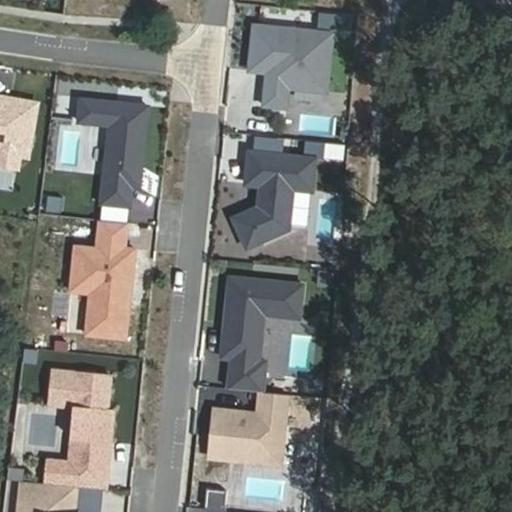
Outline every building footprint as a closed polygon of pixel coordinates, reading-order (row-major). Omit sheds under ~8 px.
[(333,33),(254,25),(249,71),(267,72),(264,105),(287,108),(289,88),(327,92),(333,33)] [(0,151),(28,156),(37,103),(10,99),(10,103),(0,100),(0,151)] [(148,106),(81,99),(79,122),(109,125),(101,203),(131,206),(133,187),(140,188),(148,106)] [(286,138),(256,135),(255,152),(284,155),(286,138)] [(250,152),(246,184),(261,185),(258,212),(252,215),(250,211),(234,218),(247,247),(289,229),(293,189),(312,190),(315,159),(284,155),(255,152),(250,152)] [(128,223),(100,220),(97,248),(75,246),(72,280),(92,282),(90,293),(86,334),(126,339),(135,249),(125,248),(128,223)] [(300,318),(304,284),(230,277),(225,323),(229,323),(228,330),(224,330),(222,357),(232,358),(230,373),(260,376),(265,377),(267,361),(260,360),(264,314),(300,318)] [(92,282),(72,280),(71,291),(90,293),(92,282)] [(111,376),(51,370),(48,405),(79,408),(76,439),(70,438),(68,463),(79,464),(77,487),(106,489),(109,459),(104,459),(106,443),(111,443),(114,410),(108,409),(111,376)] [(260,376),(230,373),(228,388),(258,392),(260,376)] [(288,395),(261,392),(258,414),(215,410),(210,457),(281,464),(288,395)] [(68,463),(45,461),(43,484),(76,487),(77,487),(79,464),(68,463)] [(43,484),(22,483),(19,511),(73,511),(76,487),(43,484)]
